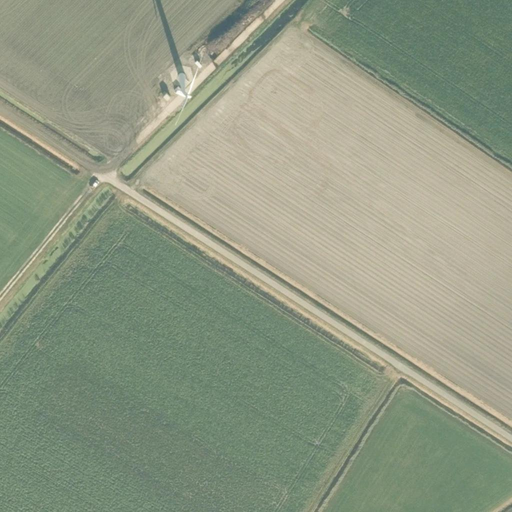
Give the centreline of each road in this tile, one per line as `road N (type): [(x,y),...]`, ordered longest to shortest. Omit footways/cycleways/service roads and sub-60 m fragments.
road 1 (unclassified): [(511,436),(0,107)]
road 2 (track): [(103,174),(280,0)]
road 3 (track): [(103,174),(0,298)]
